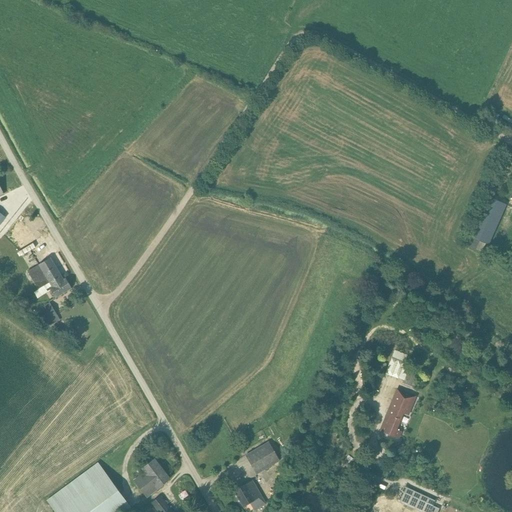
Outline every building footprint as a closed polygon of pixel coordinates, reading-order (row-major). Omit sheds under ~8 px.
[(482,241),(488,244),(507,200),(496,195),(486,215),(478,212),(465,245),(478,251),(482,241)] [(34,248),(21,230),(15,235),(28,253),(34,248)] [(31,253),(26,256),(32,266),(37,263),(31,253)] [(50,283),(61,276),(50,258),(39,265),(34,268),(42,281),(47,278),(50,283)] [(55,298),(63,293),(72,288),(66,278),(64,280),(61,276),(50,283),(52,286),(49,288),(55,298)] [(50,302),(34,312),(42,327),(59,317),(50,302)] [(395,350),(387,375),(405,380),(413,356),(395,350)] [(415,396),(407,393),(397,389),(381,430),(394,436),(403,413),(408,415),(415,396)] [(257,474),(280,460),(269,442),(246,455),(257,474)] [(169,479),(164,473),(154,459),(145,467),(142,469),(145,472),(134,481),(147,497),(169,479)] [(123,511),(131,507),(106,474),(98,462),(47,500),(54,511),(123,511)] [(243,506),(252,501),(262,496),(253,480),(235,491),(243,506)] [(433,505),(411,495),(412,494),(405,491),(400,502),(406,505),(407,504),(416,508),(423,511),(430,511),(432,510),(433,505)] [(173,511),(161,496),(152,503),(158,511),(173,511)] [(432,510),(430,511),(447,511),(450,507),(435,501),(433,505),(432,510)]
